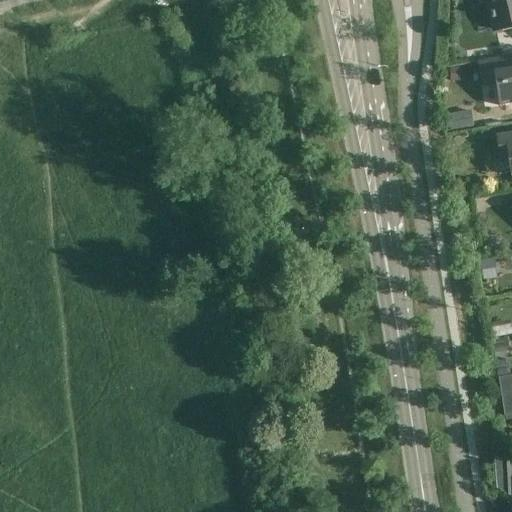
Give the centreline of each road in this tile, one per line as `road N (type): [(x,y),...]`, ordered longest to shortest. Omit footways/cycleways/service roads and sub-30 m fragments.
road 1 (tertiary): [(322,0),(403,376)]
road 2 (tertiary): [(403,376),(399,300),(352,0)]
